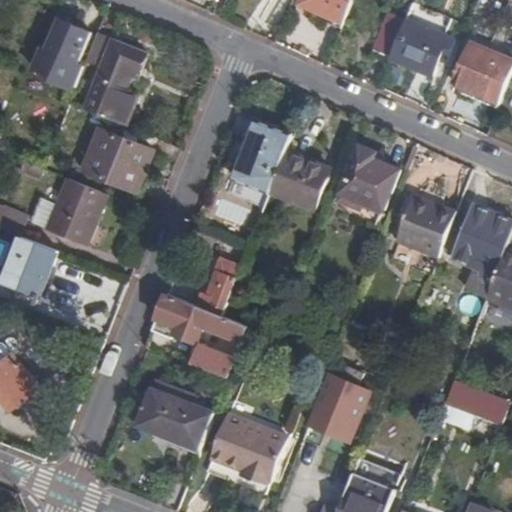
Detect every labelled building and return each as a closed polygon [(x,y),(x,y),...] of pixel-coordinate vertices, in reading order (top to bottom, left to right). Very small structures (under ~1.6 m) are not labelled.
[(306,0),(304,5),(347,24),(357,0),(306,0)] [(458,18),(420,1),(413,17),(451,35),(458,18)] [(451,35),(413,17),(410,25),(394,60),(437,79),(444,62),(454,39),(455,37),(451,35)] [(377,53),(394,60),(410,25),(393,18),(377,53)] [(93,33),(62,20),(49,51),(44,49),(36,70),(55,78),(53,82),(78,87),(86,66),(80,64),(93,33)] [(142,72),(150,53),(99,33),(88,61),(104,67),(88,109),(127,125),(139,93),(129,89),(136,70),(142,72)] [(460,41),(454,39),(444,62),(450,65),(460,41)] [(459,85),(505,105),(511,88),(511,61),(476,46),(459,85)] [(295,136),(258,122),(236,177),(273,192),(289,152),(295,136)] [(138,191),(155,150),(104,129),(87,171),(138,191)] [(380,153),(363,146),(342,201),(364,210),(367,202),(387,210),(403,170),(377,160),(380,153)] [(273,192),(317,209),(333,169),(289,152),(273,192)] [(23,170),(41,178),(45,168),(27,160),(23,170)] [(89,245),(110,195),(70,178),(59,204),(50,228),(49,229),(89,245)] [(399,242),(440,258),(459,212),(417,195),(399,242)] [(50,228),(59,204),(43,198),(34,221),(50,228)] [(505,217),(483,207),(473,227),(459,259),(484,271),(479,282),(473,280),(468,290),(489,299),(509,248),(511,241),(496,235),(505,217)] [(24,215),(5,208),(0,219),(0,226),(17,233),(24,215)] [(448,254),(459,259),(473,227),(463,222),(448,254)] [(7,282),(44,296),(62,251),(25,236),(7,282)] [(511,308),(511,248),(509,248),(489,299),(511,308)] [(243,267),(223,259),(210,295),(204,292),(199,306),(224,316),(243,267)] [(65,263),(55,291),(104,309),(114,281),(65,263)] [(168,294),(154,331),(174,339),(176,334),(200,343),(206,327),(246,342),(252,327),(224,316),(199,306),(168,294)] [(0,392),(14,410),(17,408),(20,409),(26,404),(26,400),(42,386),(7,343),(2,343),(0,344),(0,392)] [(239,361),(205,347),(198,365),(217,373),(232,379),(239,361)] [(311,424),(352,440),(372,391),(359,386),(364,373),(349,367),(344,380),(330,374),(311,424)] [(232,379),(217,373),(208,395),(223,401),(232,379)] [(199,397),(158,381),(141,425),(204,450),(218,414),(196,405),(199,397)] [(503,426),(511,403),(511,402),(457,381),(448,404),(477,415),(503,426)] [(471,429),(477,415),(448,404),(442,418),(471,429)] [(231,414),(214,458),(245,470),(247,470),(248,467),(256,470),(252,479),(271,486),(273,481),(275,481),(292,438),(231,414)] [(360,470),(397,485),(402,474),(365,459),(360,470)] [(256,470),(248,467),(247,470),(245,470),(243,475),(252,479),(256,470)] [(389,511),(398,489),(356,473),(341,511),(340,511),(389,511)]
